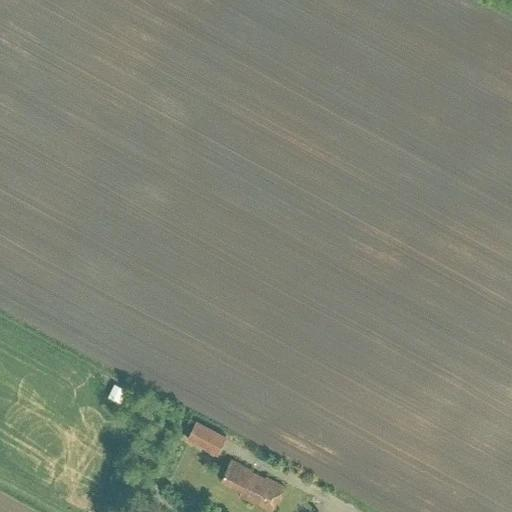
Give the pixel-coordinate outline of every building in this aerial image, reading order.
[(113,382),(107,395),(108,396),(119,401),(126,388),(115,383),(113,382)] [(89,409),(93,394),(80,391),(76,405),(89,409)] [(195,422),(187,438),(217,453),(225,436),(195,422)] [(169,436),(162,456),(192,466),(199,446),(169,436)] [(237,494),(269,510),(282,485),(231,458),(220,478),(240,488),(237,494)] [(192,497),(222,511),(232,511),(239,500),(200,480),(192,497)]
